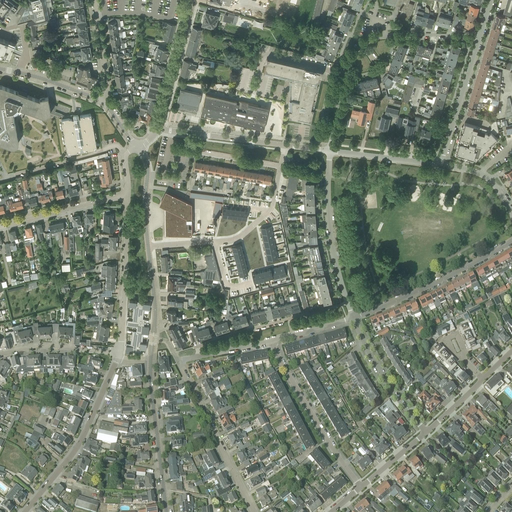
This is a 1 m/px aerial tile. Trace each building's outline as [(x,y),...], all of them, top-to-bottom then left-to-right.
[(18,7),(13,4),(8,0),(0,0),(0,19),(1,20),(2,19),(3,19),(4,17),(3,17),(5,15),(4,15),(6,13),(7,13),(8,11),(7,11),(9,9),(11,10),(11,11),(12,12),(13,11),(14,12),(18,7)] [(26,0),(27,4),(28,8),(25,9),(22,15),(19,20),(17,24),(24,22),(27,21),(28,21),(28,24),(28,27),(29,27),(29,28),(28,28),(29,28),(36,26),(49,22),(49,17),(48,15),(48,14),(46,7),(45,0),(26,0)] [(208,0),(208,2),(215,3),(215,2),(221,4),(219,10),(227,11),(230,0),(208,0)] [(359,9),(362,3),(355,0),(353,3),(351,2),(350,5),(359,9)] [(383,0),(383,2),(395,6),(396,5),(403,7),(399,18),(399,17),(407,20),(413,5),(409,3),(409,0),(383,0)] [(511,0),(507,0),(503,13),(510,15),(511,13),(511,0)] [(420,23),(424,12),(424,9),(420,8),(421,6),(417,5),(415,11),(417,12),(414,21),(420,23)] [(479,8),(474,6),(470,5),(469,8),(470,8),(469,12),(477,14),(479,8)] [(284,14),(283,18),(292,20),(295,9),(286,6),(285,10),(284,9),(283,14),(284,14)] [(354,13),(348,11),(347,10),(348,9),(343,7),(341,11),(343,12),(341,15),(352,19),(353,16),(354,13)] [(75,12),(67,13),(68,17),(84,14),(83,11),(84,11),(84,9),(83,9),(83,8),(78,9),(75,9),(75,12)] [(442,25),(445,15),(446,14),(443,13),(443,12),(440,11),(436,23),(442,25)] [(426,24),(429,14),(424,12),(420,23),(426,24)] [(430,12),(429,14),(426,24),(432,26),(435,16),(432,15),(433,13),(430,12)] [(474,21),(477,14),(469,12),(468,12),(467,15),(468,15),(467,19),(474,21)] [(218,16),(213,15),(214,14),(210,13),(209,14),(205,13),(202,25),(207,26),(214,28),(218,16)] [(232,23),(234,15),(228,13),(227,15),(224,14),(223,21),(232,23)] [(449,26),(451,17),(452,15),(446,13),(446,14),(445,15),(442,25),(449,26)] [(507,16),(506,16),(501,14),(500,16),(496,14),(494,21),(502,24),(504,18),(506,19),(507,16)] [(350,25),(352,19),(341,15),(339,21),(350,25)] [(474,21),(467,19),(456,15),(452,26),(456,27),(459,19),(462,20),(462,21),(462,22),(462,23),(463,24),(464,25),(465,26),(472,28),(474,21)] [(120,26),(119,19),(113,18),(110,18),(110,20),(108,21),(108,22),(109,28),(117,27),(120,26)] [(171,42),(175,25),(163,21),(161,26),(166,28),(163,40),(171,42)] [(347,30),(350,25),(339,21),(338,23),(341,25),(340,28),(347,31),(348,30),(347,30)] [(506,25),(502,24),(494,21),(492,28),(500,30),(504,31),(506,25)] [(77,23),(70,24),(70,29),(74,28),(75,31),(78,31),(81,30),(86,29),(86,28),(87,28),(86,26),(85,23),(80,24),(78,24),(77,23)] [(37,29),(36,26),(29,28),(28,28),(30,34),(36,33),(35,30),(37,29)] [(201,29),(197,28),(192,27),(189,38),(189,39),(185,54),(194,57),(200,34),(203,35),(204,29),(202,29),(202,30),(201,30),(201,29)] [(498,36),(500,30),(492,28),(490,35),(498,37),(502,38),(502,36),(500,35),(499,36),(498,36)] [(73,37),(65,38),(66,44),(73,43),(73,40),(88,38),(87,35),(88,34),(88,33),(87,32),(82,33),(74,34),(74,36),(73,37)] [(342,35),(338,34),(335,32),(333,37),(332,36),(331,38),(340,41),(342,36),(342,35)] [(496,43),(498,37),(490,35),(488,41),(496,44),(500,45),(500,43),(497,42),(497,43),(496,43)] [(14,43),(0,37),(0,56),(1,57),(3,57),(4,57),(5,57),(9,58),(14,43)] [(340,41),(331,38),(330,37),(328,41),(331,42),(330,44),(338,47),(340,41)] [(494,49),(496,44),(488,41),(486,48),(494,50),(498,52),(498,49),(495,48),(495,49),(494,49)] [(168,54),(169,50),(165,49),(166,47),(154,44),(153,43),(151,48),(153,49),(152,54),(155,55),(154,58),(165,62),(167,57),(166,57),(167,53),(168,54)] [(335,53),(338,47),(330,44),(329,46),(326,45),(325,49),(335,53)] [(402,45),(399,44),(399,45),(397,51),(404,54),(407,48),(408,48),(409,45),(403,44),(402,45)] [(452,44),(452,45),(451,51),(458,53),(460,47),(452,44)] [(422,58),(425,47),(419,45),(416,53),(419,54),(418,57),(422,58)] [(74,52),(73,52),(73,54),(73,56),(74,55),(90,53),(90,50),(90,49),(90,48),(89,47),(89,46),(84,47),(81,48),(81,50),(74,52)] [(432,49),(425,47),(422,58),(429,60),(432,49)] [(492,56),(494,50),(486,48),(484,55),(495,58),(496,58),(496,56),(493,55),(493,56),(492,56)] [(333,58),(335,53),(325,49),(323,55),(333,59),(333,58)] [(403,56),(404,54),(397,51),(394,57),(402,60),(403,56)] [(456,60),(458,53),(451,51),(449,57),(456,60)] [(57,53),(53,54),(49,55),(50,59),(54,60),(54,59),(55,60),(55,61),(58,60),(57,53)] [(90,53),(74,55),(75,59),(79,58),(79,61),(83,60),(86,60),(91,59),(91,58),(92,57),(91,56),(91,55),(90,53)] [(493,63),(495,58),(484,55),(482,61),(489,64),(494,65),(494,63),(493,63)] [(449,57),(446,57),(445,56),(444,60),(440,59),(439,62),(447,64),(454,66),(456,60),(449,57)] [(399,66),(402,60),(394,57),(392,64),(399,66)] [(263,73),(271,75),(280,77),(292,80),(292,82),(290,82),(289,85),(292,86),(291,94),(291,111),(289,111),(289,118),(291,119),(298,120),(310,123),(322,73),(323,71),(321,71),(267,58),(266,62),(265,65),(265,67),(263,73)] [(61,59),(59,60),(58,60),(55,61),(55,60),(54,59),(54,60),(52,65),(59,67),(61,67),(60,64),(62,63),(61,59)] [(192,63),(188,62),(184,60),(180,75),(183,76),(182,79),(187,80),(189,79),(189,78),(188,77),(190,71),(195,73),(197,65),(192,64),(192,63)] [(488,68),(489,64),(482,61),(478,72),(486,75),(486,74),(490,75),(491,71),(492,71),(492,69),(488,68)] [(165,66),(164,66),(156,64),(153,63),(151,69),(150,69),(148,76),(155,77),(155,74),(163,76),(165,66)] [(396,73),(399,66),(392,64),(389,70),(396,73)] [(452,73),(454,66),(447,64),(445,71),(452,73)] [(91,66),(82,68),(79,67),(76,75),(78,76),(75,83),(89,88),(92,81),(94,82),(96,75),(92,73),(90,73),(89,72),(90,71),(89,69),(92,69),(91,66)] [(450,79),(452,73),(445,71),(443,74),(437,72),(436,75),(443,77),(450,79)] [(391,81),(393,79),(400,82),(402,77),(392,73),(391,74),(388,72),(382,81),(385,83),(384,84),(385,88),(391,87),(394,83),(391,81)] [(490,76),(490,75),(486,74),(486,75),(478,72),(476,79),(484,81),(488,82),(489,78),(490,78),(490,76)] [(413,82),(415,75),(409,74),(406,84),(413,86),(414,82),(413,82)] [(161,79),(156,78),(155,77),(148,76),(148,78),(151,79),(150,82),(160,84),(161,84),(161,82),(160,82),(161,79)] [(379,86),(378,82),(376,77),(376,78),(370,80),(372,88),(379,86)] [(448,86),(450,79),(443,77),(440,84),(448,86)] [(488,82),(484,81),(476,79),(474,85),(482,88),(484,82),(485,82),(485,83),(488,84),(488,82)] [(372,88),(370,80),(363,81),(365,89),(372,88)] [(160,84),(150,82),(147,81),(147,83),(147,84),(150,84),(149,87),(158,89),(159,90),(160,88),(159,87),(160,84)] [(365,89),(363,81),(357,83),(356,83),(359,91),(363,90),(365,89)] [(0,142),(11,147),(12,147),(13,147),(14,147),(15,147),(16,146),(16,145),(17,145),(18,144),(18,143),(18,142),(18,141),(13,110),(17,107),(43,116),(44,116),(45,116),(46,116),(47,116),(48,115),(49,115),(49,114),(50,113),(50,112),(61,117),(61,116),(66,115),(55,111),(57,105),(49,102),(48,96),(44,97),(44,94),(40,95),(40,97),(39,98),(40,99),(27,94),(27,93),(18,90),(18,91),(2,85),(1,85),(0,85),(0,84),(0,142)] [(128,89),(129,84),(124,84),(117,86),(118,91),(119,92),(120,93),(127,92),(126,89),(128,89)] [(446,92),(448,86),(440,84),(438,90),(446,92)] [(486,89),(482,88),(474,85),(472,92),(480,95),(482,89),(483,89),(483,90),(486,91),(486,89)] [(201,94),(180,89),(175,108),(196,113),(201,94)] [(382,90),(384,97),(388,98),(391,99),(392,97),(387,96),(386,89),(382,90)] [(444,99),(446,92),(438,90),(436,97),(444,99)] [(145,92),(144,97),(146,98),(152,99),(157,100),(157,98),(156,98),(157,95),(148,92),(145,92)] [(484,96),(480,95),(472,92),(470,99),(478,101),(480,96),(481,96),(481,97),(483,98),(484,96)] [(129,93),(125,94),(120,95),(121,104),(124,104),(133,106),(131,99),(130,99),(129,93)] [(263,130),(268,107),(261,105),(260,106),(258,106),(258,105),(239,100),(238,103),(236,103),(236,102),(208,95),(203,115),(212,117),(212,116),(214,116),(213,118),(263,130)] [(442,105),(444,99),(436,97),(434,103),(442,105)] [(139,108),(141,109),(145,110),(149,112),(154,113),(157,102),(157,101),(152,100),(150,99),(148,104),(147,104),(146,104),(146,105),(145,106),(144,106),(144,105),(141,104),(140,106),(139,108)] [(482,102),(478,101),(470,99),(468,106),(476,108),(480,109),(482,102)] [(369,102),(367,112),(361,111),(360,112),(353,110),(351,116),(356,117),(357,117),(359,117),(358,122),(365,124),(367,118),(371,119),(374,104),(369,102)] [(440,112),(442,105),(434,103),(432,110),(440,112)] [(475,113),(476,108),(468,106),(466,113),(471,114),(470,115),(476,117),(477,114),(475,113)] [(377,119),(376,122),(375,127),(387,129),(390,115),(396,117),(398,110),(387,107),(385,117),(381,116),(381,120),(377,119)] [(139,118),(138,120),(145,122),(145,121),(150,123),(153,115),(148,113),(144,112),(145,110),(141,109),(140,111),(139,114),(140,115),(139,118)] [(438,118),(440,112),(432,110),(429,109),(428,113),(425,111),(424,114),(430,116),(438,119),(438,118)] [(96,148),(94,131),(91,114),(80,115),(75,116),(75,117),(73,117),(73,114),(66,115),(61,116),(61,117),(61,119),(67,153),(81,151),(80,146),(82,146),(82,150),(96,148)] [(398,117),(396,127),(400,129),(401,127),(401,125),(407,126),(406,128),(405,133),(405,134),(412,135),(414,128),(415,124),(419,125),(420,117),(415,116),(414,120),(408,119),(407,124),(402,123),(403,118),(398,117)] [(511,124),(507,125),(506,120),(501,121),(504,134),(507,133),(511,132),(511,124)] [(499,132),(497,125),(496,121),(490,122),(491,128),(489,130),(464,123),(461,132),(460,132),(458,142),(459,142),(456,150),(459,151),(458,154),(474,159),(475,156),(479,158),(491,147),(490,146),(498,139),(495,135),(499,132)] [(435,128),(430,127),(429,127),(428,129),(425,128),(425,130),(422,129),(420,137),(421,136),(426,138),(426,139),(429,139),(431,133),(433,133),(434,133),(435,128)] [(73,165),(97,159),(108,156),(107,153),(72,162),(73,165)] [(108,159),(103,159),(97,161),(98,168),(103,167),(109,166),(108,159)] [(201,171),(202,163),(195,162),(192,177),(195,178),(196,174),(197,170),(201,171)] [(208,172),(209,164),(202,163),(201,171),(201,172),(199,179),(202,179),(203,176),(204,172),(204,171),(208,172)] [(215,173),(216,165),(209,164),(208,172),(207,173),(211,174),(211,173),(215,173)] [(69,167),(71,174),(77,173),(75,165),(69,167)] [(221,175),(223,167),(216,165),(215,173),(214,174),(217,175),(218,174),(221,175)] [(111,174),(109,166),(103,167),(98,168),(99,176),(104,175),(111,174)] [(228,176),(230,168),(223,167),(221,175),(221,176),(224,176),(225,175),(228,176)] [(235,177),(237,169),(230,168),(228,176),(228,177),(231,177),(231,176),(235,177)] [(242,178),(244,170),(237,169),(235,177),(235,178),(238,179),(238,178),(242,178)] [(249,180),(250,172),(244,170),(242,178),(242,179),(245,180),(245,179),(249,180)] [(256,181),(257,173),(250,172),(249,180),(248,188),(251,188),(252,180),(256,181)] [(263,182),(264,174),(257,173),(256,181),(256,182),(259,182),(259,181),(263,182)] [(104,175),(99,176),(101,182),(101,187),(108,185),(107,182),(112,181),(111,174),(104,175)] [(271,175),(264,174),(263,182),(263,183),(266,184),(266,183),(270,183),(271,175)] [(295,191),(297,181),(298,176),(289,174),(288,178),(295,179),(294,182),(293,185),(293,188),(287,187),(286,191),(293,191),(295,191)] [(68,176),(63,177),(64,180),(66,188),(68,187),(68,188),(70,195),(71,194),(74,194),(78,193),(77,188),(75,181),(75,182),(72,183),(70,183),(68,176)] [(311,179),(305,179),(305,182),(302,182),(302,190),(305,190),(313,190),(313,186),(314,186),(314,184),(313,184),(313,183),(311,183),(311,179)] [(53,198),(51,186),(46,187),(47,189),(43,190),(41,183),(36,184),(37,190),(40,189),(41,193),(38,194),(37,194),(39,201),(42,201),(42,202),(50,200),(50,198),(53,198)] [(64,196),(62,189),(58,190),(57,187),(57,184),(51,185),(52,188),(54,187),(55,191),(55,193),(57,198),(64,196)] [(39,201),(37,194),(38,194),(38,192),(31,194),(32,197),(28,198),(28,200),(30,205),(31,205),(33,205),(33,204),(37,203),(36,202),(39,201)] [(192,219),(191,203),(186,201),(174,195),(174,196),(167,192),(162,202),(161,201),(159,205),(161,206),(164,207),(165,208),(166,226),(164,226),(164,235),(166,235),(186,235),(192,235),(192,219)] [(18,201),(15,202),(17,208),(17,209),(20,208),(23,207),(22,202),(21,200),(20,196),(17,197),(18,201)] [(17,208),(15,202),(12,202),(11,199),(9,199),(8,197),(5,197),(5,198),(4,198),(6,204),(9,204),(9,205),(10,210),(13,209),(14,210),(16,209),(17,208)] [(215,202),(212,216),(214,217),(214,218),(216,219),(216,217),(218,218),(222,203),(215,202)] [(286,205),(285,205),(279,204),(282,214),(286,214),(288,213),(286,205)] [(93,222),(93,218),(92,213),(86,214),(86,218),(84,218),(84,227),(89,227),(89,224),(89,222),(93,222)] [(112,224),(113,216),(113,214),(104,214),(103,230),(116,231),(116,230),(115,230),(115,225),(116,225),(116,224),(112,224)] [(73,216),(73,221),(72,221),(74,228),(72,228),(73,234),(79,232),(77,224),(81,223),(79,215),(73,216)] [(60,232),(65,231),(64,229),(65,229),(64,227),(63,222),(56,223),(58,231),(59,239),(59,240),(59,246),(62,246),(62,239),(60,232)] [(44,232),(43,230),(43,228),(41,223),(35,225),(37,230),(40,241),(43,240),(41,233),(44,232)] [(59,239),(58,231),(56,223),(53,224),(53,223),(50,224),(49,225),(50,230),(51,232),(54,231),(56,240),(59,240),(59,239)] [(31,238),(33,238),(34,237),(33,235),(31,227),(30,227),(29,226),(28,227),(25,228),(26,232),(23,233),(23,238),(27,257),(33,256),(30,240),(31,238)] [(271,226),(260,228),(261,235),(272,232),(271,226)] [(18,243),(17,238),(16,235),(15,230),(9,232),(10,236),(11,239),(10,239),(12,245),(13,251),(17,250),(15,243),(18,243)] [(272,232),(261,235),(263,241),(273,239),(272,232)] [(273,239),(263,241),(264,247),(275,245),(273,239)] [(100,250),(100,246),(101,246),(101,245),(108,245),(108,249),(112,249),(117,249),(117,243),(101,242),(98,242),(95,242),(95,258),(102,258),(102,250),(100,250)] [(275,245),(264,247),(266,254),(276,252),(275,245)] [(317,245),(312,246),(305,247),(307,254),(311,253),(318,251),(317,245)] [(320,258),(318,251),(311,253),(312,259),(320,258)] [(212,252),(211,252),(211,254),(212,255),(204,257),(207,268),(217,269),(212,252)] [(276,252),(266,254),(267,261),(278,258),(276,252)] [(170,258),(168,258),(168,255),(160,256),(161,259),(160,259),(160,261),(161,262),(162,271),(168,270),(168,271),(169,271),(171,269),(170,266),(173,264),(172,259),(170,258)] [(511,262),(507,255),(502,258),(506,265),(508,267),(511,264),(511,262)] [(321,264),(320,258),(312,259),(308,260),(310,267),(321,264)] [(506,265),(502,258),(497,261),(502,270),(508,267),(506,265)] [(504,273),(502,270),(497,261),(492,264),(497,274),(499,276),(504,273)] [(69,263),(61,263),(62,271),(70,271),(69,263)] [(116,264),(111,264),(107,264),(107,266),(103,266),(102,269),(101,273),(110,273),(110,274),(116,274),(116,264)] [(323,271),(321,264),(310,267),(311,273),(323,271)] [(497,274),(492,264),(486,267),(492,277),(497,274)] [(283,266),(277,267),(280,278),(286,276),(283,266)] [(277,267),(270,269),(273,278),(273,279),(280,278),(277,267)] [(492,277),(486,267),(481,270),(486,277),(487,280),(492,277)] [(220,280),(217,269),(207,268),(204,271),(200,272),(201,278),(206,279),(212,279),(220,280)] [(298,275),(297,269),(294,270),(295,279),(302,278),(301,274),(298,275)] [(487,280),(486,277),(481,270),(479,271),(479,270),(476,272),(476,273),(476,274),(476,273),(480,280),(479,281),(482,285),(488,281),(487,280)] [(115,281),(116,274),(110,274),(110,273),(101,273),(101,274),(99,274),(99,276),(106,277),(106,279),(106,281),(115,281)] [(323,275),(319,276),(313,278),(314,284),(325,281),(323,275)] [(476,282),(475,280),(473,275),(467,278),(471,285),(473,289),(477,287),(478,289),(480,288),(477,282),(476,282)] [(471,285),(467,278),(462,280),(466,288),(471,285)] [(466,288),(462,280),(456,283),(460,290),(466,288)] [(111,296),(111,291),(114,291),(115,288),(115,281),(106,281),(106,284),(103,284),(103,292),(104,292),(104,296),(111,296)] [(327,288),(325,281),(314,284),(316,291),(319,290),(327,288)] [(460,290),(456,283),(451,286),(455,293),(460,290)] [(62,288),(60,289),(61,293),(63,292),(66,291),(65,289),(67,289),(69,288),(68,284),(62,286),(62,288)] [(455,293),(451,286),(446,288),(449,296),(451,299),(457,297),(455,293)] [(329,294),(327,288),(319,290),(321,296),(329,294)] [(449,296),(446,288),(440,291),(444,299),(449,296)] [(445,301),(444,299),(440,291),(435,294),(440,304),(445,301)] [(331,301),(329,294),(321,296),(318,297),(320,304),(331,301)] [(440,304),(435,294),(430,296),(435,306),(440,304)] [(292,311),(290,303),(289,296),(286,297),(288,303),(284,304),(286,312),(292,311)] [(435,306),(430,296),(424,299),(429,309),(435,306)] [(175,301),(175,300),(175,297),(167,297),(167,303),(174,303),(174,307),(187,308),(187,302),(175,301)] [(284,304),(283,298),(280,298),(281,305),(277,306),(279,314),(286,312),(284,304)] [(129,299),(128,306),(133,307),(132,318),(133,318),(132,321),(137,321),(139,302),(136,301),(136,300),(129,299)] [(429,309),(424,299),(418,302),(419,302),(424,312),(429,309)] [(113,303),(108,302),(105,301),(100,300),(99,308),(104,308),(111,310),(113,303)] [(139,302),(137,321),(144,322),(144,319),(143,319),(144,310),(149,311),(149,309),(150,302),(143,301),(143,302),(139,302)] [(298,304),(297,301),(290,303),(292,311),(299,309),(298,304)] [(279,314),(277,306),(276,302),(270,304),(270,303),(269,303),(271,308),(273,316),(279,314)] [(271,308),(269,303),(268,304),(269,305),(263,307),(264,310),(266,318),(273,316),(271,308)] [(418,311),(418,309),(415,303),(416,303),(410,305),(413,313),(414,316),(415,318),(420,316),(419,314),(418,311)] [(260,319),(258,311),(256,305),(253,306),(255,312),(251,313),(252,317),(253,322),(253,321),(260,319)] [(413,313),(410,305),(408,306),(407,305),(404,306),(404,308),(407,315),(413,313)] [(479,306),(468,311),(470,315),(481,309),(479,306)] [(98,316),(92,316),(92,321),(97,320),(98,320),(102,321),(102,316),(103,316),(103,315),(105,316),(110,317),(111,310),(104,308),(99,308),(97,308),(98,316)] [(246,316),(249,315),(246,308),(243,309),(244,312),(241,313),(242,316),(239,317),(242,325),(248,323),(246,316)] [(407,315),(404,308),(399,310),(402,318),(407,315)] [(182,321),(181,314),(175,315),(175,310),(166,311),(167,319),(170,319),(171,322),(175,322),(178,322),(182,321)] [(266,318),(264,310),(258,311),(260,319),(266,318)] [(403,321),(402,318),(399,310),(396,311),(396,310),(393,311),(393,312),(396,320),(397,323),(403,321)] [(396,320),(393,312),(391,313),(390,312),(387,313),(388,314),(387,314),(391,322),(392,325),(397,323),(396,320)] [(242,325),(239,317),(238,314),(237,314),(231,316),(231,313),(228,314),(230,321),(233,320),(235,327),(242,325)] [(227,322),(230,321),(228,314),(224,315),(225,318),(223,319),(224,322),(220,323),(223,331),(229,329),(227,322)] [(391,322),(387,314),(382,317),(385,324),(386,327),(392,325),(391,322)] [(506,318),(503,319),(505,324),(506,324),(506,325),(504,327),(506,330),(508,328),(511,335),(511,334),(511,322),(511,321),(508,316),(506,318)] [(385,324),(382,317),(376,319),(380,327),(385,324)] [(223,331),(220,323),(216,324),(215,321),(213,322),(212,319),(209,320),(211,327),(214,327),(216,333),(223,331)] [(382,331),(380,327),(376,319),(371,321),(375,333),(377,333),(379,337),(386,333),(384,330),(382,331)] [(109,326),(104,326),(98,325),(97,320),(92,321),(86,321),(87,326),(98,325),(97,332),(100,332),(108,334),(109,326)] [(127,320),(126,326),(137,327),(136,331),(138,332),(143,332),(143,333),(148,333),(149,327),(143,326),(144,322),(137,321),(132,321),(127,320)] [(208,328),(211,327),(209,320),(206,321),(207,324),(204,325),(205,328),(201,329),(204,337),(211,335),(208,328)] [(461,327),(459,328),(459,329),(460,332),(469,328),(468,325),(470,324),(468,320),(460,324),(461,327)] [(75,331),(75,326),(75,322),(69,322),(69,321),(65,321),(65,322),(64,337),(69,338),(68,338),(68,337),(71,337),(71,331),(75,331)] [(446,324),(440,327),(443,332),(446,331),(447,334),(455,330),(451,321),(445,324),(446,324)] [(45,337),(44,326),(41,326),(40,324),(38,324),(37,322),(33,322),(33,324),(34,331),(38,331),(38,337),(40,337),(41,338),(40,338),(45,337)] [(64,337),(65,322),(62,322),(62,323),(54,323),(54,330),(58,330),(58,336),(60,336),(60,337),(59,337),(64,337)] [(51,330),(54,330),(54,323),(47,323),(47,326),(44,326),(45,337),(50,337),(49,337),(49,336),(51,336),(51,330)] [(31,332),(34,331),(33,324),(26,326),(27,329),(24,330),(26,340),(26,341),(31,339),(30,338),(32,338),(31,332)] [(181,334),(177,325),(168,329),(173,338),(181,334)] [(204,337),(201,329),(200,326),(194,328),(193,326),(190,327),(192,332),(193,334),(195,333),(198,340),(204,337)] [(26,340),(24,330),(23,327),(13,330),(15,336),(18,335),(20,341),(22,341),(22,342),(26,341),(26,340)] [(440,334),(443,332),(440,327),(435,330),(436,333),(431,338),(435,342),(439,338),(442,337),(440,334)] [(471,332),(469,328),(460,332),(462,336),(463,336),(464,335),(466,338),(475,334),(477,333),(476,331),(474,332),(473,331),(471,332)] [(509,340),(504,334),(505,333),(501,328),(494,334),(492,336),(493,337),(496,342),(499,340),(501,342),(502,341),(505,344),(509,340)] [(6,335),(4,337),(6,343),(6,345),(6,346),(7,345),(7,346),(8,346),(10,346),(11,345),(13,344),(12,342),(16,341),(15,336),(13,330),(10,331),(5,332),(6,335)] [(126,346),(125,352),(132,353),(132,352),(133,352),(134,352),(135,352),(138,332),(136,331),(132,331),(130,344),(126,343),(126,346)] [(343,332),(337,334),(339,341),(343,340),(346,339),(344,331),(343,331),(343,332)] [(74,337),(73,344),(81,344),(85,344),(85,339),(81,339),(82,332),(75,333),(74,333),(74,337)] [(106,340),(108,334),(100,332),(97,332),(95,338),(106,340)] [(138,332),(135,352),(140,353),(141,350),(142,350),(146,350),(146,347),(147,343),(142,343),(143,333),(143,332),(138,332)] [(186,343),(184,339),(181,334),(173,338),(177,347),(186,343)] [(339,341),(337,334),(331,335),(333,343),(339,341)] [(389,345),(387,342),(391,340),(392,335),(388,334),(380,339),(381,338),(383,341),(380,343),(384,348),(383,349),(384,350),(385,351),(386,351),(391,348),(389,345)] [(476,338),(475,334),(466,338),(467,341),(466,342),(465,343),(467,346),(476,342),(474,339),(476,338)] [(333,343),(331,335),(324,337),(326,345),(333,343)] [(329,356),(326,345),(324,337),(317,339),(320,347),(323,346),(327,357),(329,356)] [(320,347),(317,339),(311,341),(313,349),(320,347)] [(313,349),(311,341),(304,343),(307,351),(310,350),(312,356),(315,356),(313,349)] [(477,346),(476,342),(467,346),(468,350),(469,350),(471,349),(473,352),(481,348),(479,345),(477,346)] [(307,351),(304,343),(298,345),(300,353),(304,352),(306,358),(309,357),(307,351)] [(500,353),(496,350),(494,347),(492,349),(489,343),(485,345),(489,352),(495,358),(500,353)] [(436,354),(443,347),(441,344),(439,345),(438,346),(436,344),(429,350),(432,353),(434,351),(436,354)] [(300,353),(298,345),(291,347),(293,355),(300,353)] [(395,346),(391,348),(386,351),(391,360),(395,357),(398,355),(395,350),(397,349),(395,346)] [(293,355),(291,347),(285,349),(285,348),(284,348),(287,357),(287,356),(291,355),(293,362),(295,361),(293,355)] [(447,354),(445,352),(446,351),(446,350),(443,347),(436,354),(439,357),(437,359),(440,361),(447,354)] [(266,353),(260,354),(261,362),(268,361),(266,352),(266,353)] [(488,357),(483,352),(476,359),(482,366),(487,361),(486,359),(488,357)] [(261,362),(260,354),(253,355),(255,364),(261,362)] [(447,365),(454,358),(451,355),(450,356),(449,357),(447,354),(440,361),(442,364),(444,362),(447,365)] [(255,364),(253,355),(246,357),(248,365),(255,364)] [(358,362),(357,360),(356,360),(353,355),(349,357),(348,358),(345,359),(341,362),(342,364),(346,362),(350,368),(353,366),(358,363),(358,362)] [(43,370),(43,363),(40,363),(39,357),(37,357),(37,356),(33,357),(34,370),(43,370)] [(53,370),(53,356),(49,356),(49,357),(47,357),(47,363),(43,363),(43,370),(43,374),(47,374),(47,370),(53,370)] [(58,356),(53,356),(53,370),(63,370),(63,364),(60,363),(60,357),(58,357),(58,356)] [(34,370),(33,357),(28,357),(28,358),(26,358),(27,364),(23,364),(23,366),(23,369),(24,375),(27,375),(27,373),(34,373),(34,370)] [(63,364),(63,370),(69,371),(69,368),(74,369),(74,364),(75,359),(74,358),(74,357),(69,357),(70,357),(69,358),(67,358),(67,364),(63,364)] [(248,365),(246,357),(240,358),(239,358),(241,366),(248,365)] [(401,361),(399,362),(397,359),(395,357),(391,360),(396,368),(404,363),(404,362),(401,361)] [(455,364),(456,362),(457,361),(454,358),(447,365),(450,368),(448,370),(450,372),(452,371),(457,366),(455,364)] [(23,366),(23,364),(23,360),(18,362),(17,359),(15,360),(15,359),(14,359),(13,359),(12,359),(12,360),(11,360),(11,361),(11,363),(13,369),(12,369),(13,369),(15,371),(16,374),(16,373),(19,373),(20,370),(23,369),(23,366)] [(99,369),(101,362),(95,360),(95,359),(93,360),(92,359),(91,363),(90,363),(84,366),(77,364),(76,368),(81,369),(93,372),(91,372),(92,369),(94,368),(99,369)] [(164,360),(163,360),(164,374),(164,375),(172,374),(170,368),(169,364),(168,364),(167,360),(166,359),(163,360),(164,360)] [(405,371),(403,368),(406,366),(408,363),(407,362),(404,363),(396,368),(402,377),(406,374),(410,372),(408,369),(405,371)] [(11,363),(8,364),(8,363),(3,364),(2,363),(0,365),(0,369),(6,373),(9,368),(11,369),(12,369),(13,369),(11,363)] [(195,374),(208,367),(212,366),(210,363),(203,366),(201,363),(199,364),(199,365),(192,369),(193,372),(194,371),(195,374)] [(363,372),(358,363),(353,366),(353,367),(349,369),(349,370),(353,377),(354,377),(355,377),(358,375),(363,372)] [(310,370),(306,364),(299,369),(303,375),(310,370)] [(449,374),(443,368),(439,364),(436,367),(440,370),(439,370),(447,378),(450,375),(449,374)] [(210,370),(208,367),(195,374),(197,377),(196,377),(197,380),(205,376),(204,373),(210,370)] [(118,370),(115,375),(116,376),(118,376),(117,382),(117,383),(120,382),(124,382),(126,378),(127,377),(132,377),(133,382),(129,383),(130,388),(141,387),(141,382),(142,382),(141,374),(141,368),(140,368),(120,369),(120,371),(118,370)] [(311,374),(316,371),(315,368),(310,370),(303,375),(306,380),(313,376),(311,374)] [(93,373),(93,372),(81,369),(80,373),(82,374),(83,373),(87,379),(86,384),(85,383),(84,386),(91,388),(92,385),(95,386),(97,378),(91,377),(91,375),(91,372),(93,373)] [(265,378),(274,373),(273,369),(264,374),(265,378)] [(426,382),(434,374),(431,371),(423,379),(426,382)] [(363,372),(358,375),(355,377),(360,386),(368,381),(363,372)] [(412,383),(409,378),(412,375),(410,372),(406,374),(402,377),(407,386),(412,383)] [(469,378),(463,372),(455,379),(460,384),(463,382),(464,383),(469,378)] [(419,373),(414,377),(418,382),(422,379),(423,378),(419,373)] [(276,375),(276,374),(268,378),(271,384),(278,381),(275,375),(276,375)] [(502,380),(500,378),(497,374),(486,385),(487,386),(484,388),(489,393),(491,390),(493,392),(499,387),(497,385),(502,380)] [(317,382),(313,376),(306,380),(310,386),(317,382)] [(452,393),(442,382),(437,378),(435,380),(443,389),(441,391),(448,398),(450,395),(449,395),(452,393)] [(217,384),(204,391),(205,393),(204,394),(206,396),(207,396),(208,396),(210,399),(216,396),(219,394),(220,394),(217,388),(218,388),(218,387),(223,385),(225,388),(230,385),(228,379),(217,384)] [(57,393),(60,382),(55,380),(51,391),(57,393)] [(111,386),(110,390),(112,391),(115,392),(121,392),(121,391),(124,391),(124,383),(124,382),(120,382),(117,383),(117,382),(113,380),(111,386)] [(374,389),(369,380),(368,381),(360,386),(358,387),(361,390),(360,391),(363,396),(365,395),(374,389)] [(457,389),(453,385),(451,383),(452,382),(450,381),(449,381),(447,383),(444,380),(442,382),(452,393),(454,391),(457,389)] [(201,386),(202,389),(203,389),(204,391),(217,384),(215,381),(212,383),(212,382),(210,381),(208,382),(206,383),(202,385),(201,386)] [(281,387),(278,381),(271,384),(274,390),(281,387)] [(320,388),(317,382),(310,386),(313,392),(320,388)] [(285,393),(281,387),(274,390),(277,397),(285,393)] [(166,393),(161,393),(161,403),(166,402),(168,402),(168,404),(170,403),(184,400),(183,397),(181,397),(173,399),(171,399),(170,392),(176,392),(176,388),(170,388),(170,393),(166,393)] [(324,394),(320,388),(313,392),(317,398),(324,394)] [(379,397),(374,389),(365,395),(367,398),(367,397),(371,402),(379,397)] [(121,406),(121,392),(115,392),(112,391),(110,390),(107,397),(112,399),(104,415),(108,415),(121,415),(121,413),(121,406)] [(77,393),(76,396),(75,399),(80,401),(81,398),(85,400),(86,399),(90,400),(92,394),(84,391),(83,395),(77,393)] [(327,400),(325,396),(331,393),(329,391),(324,394),(317,398),(320,404),(327,400)] [(288,399),(285,393),(277,397),(281,403),(288,399)] [(435,408),(425,398),(421,394),(417,398),(422,402),(423,401),(427,405),(426,407),(428,409),(426,411),(429,414),(432,412),(434,411),(434,410),(435,408)] [(80,402),(80,401),(75,399),(65,395),(64,398),(67,399),(66,400),(74,402),(79,404),(77,409),(85,412),(88,405),(80,402)] [(8,402),(9,399),(4,398),(0,396),(0,403),(5,405),(5,402),(8,402)] [(210,404),(211,406),(212,406),(213,408),(225,401),(224,399),(224,398),(222,400),(218,401),(216,396),(210,399),(211,402),(210,403),(210,404)] [(440,404),(436,400),(434,398),(432,400),(428,396),(425,398),(435,408),(437,407),(438,407),(440,405),(439,405),(440,404)] [(488,406),(491,404),(486,398),(485,399),(482,397),(479,400),(478,399),(476,401),(476,402),(477,404),(475,405),(478,408),(480,406),(481,407),(485,411),(489,407),(488,406)] [(178,415),(177,411),(174,411),(173,407),(188,404),(188,399),(170,403),(170,407),(168,408),(167,408),(162,408),(163,415),(167,414),(167,416),(172,415),(178,415)] [(284,409),(291,405),(288,399),(281,403),(278,404),(275,406),(274,406),(276,410),(276,409),(278,412),(284,409)] [(330,406),(327,400),(320,404),(323,410),(330,406)] [(225,401),(213,408),(213,410),(213,411),(214,413),(215,413),(215,414),(217,413),(218,416),(223,414),(225,412),(225,413),(232,409),(231,405),(226,408),(225,405),(227,404),(225,401)] [(142,402),(137,403),(134,403),(134,406),(121,406),(121,413),(121,415),(130,415),(130,412),(134,412),(137,412),(142,412),(142,402)] [(69,412),(47,404),(46,406),(56,410),(58,411),(62,412),(68,415),(69,412)] [(52,419),(56,410),(46,406),(44,405),(40,414),(50,418),(52,419)] [(287,415),(294,411),(291,405),(284,409),(287,415)] [(71,406),(68,412),(69,412),(71,413),(71,414),(74,415),(74,416),(77,417),(82,419),(85,412),(77,409),(74,408),(71,406)] [(334,412),(330,406),(323,410),(327,416),(334,412)] [(362,417),(371,410),(367,406),(359,412),(362,417)] [(474,415),(477,412),(475,410),(472,406),(466,412),(477,424),(480,421),(478,419),(477,419),(474,415)] [(337,417),(336,414),(342,411),(340,408),(334,412),(327,416),(330,422),(337,417)] [(268,409),(264,411),(267,417),(273,415),(272,413),(270,414),(268,409)] [(58,411),(51,426),(57,429),(59,422),(58,421),(62,412),(58,411)] [(297,417),(294,411),(287,415),(290,421),(297,417)] [(63,417),(67,418),(68,415),(62,412),(58,421),(59,422),(61,423),(63,417)] [(482,429),(477,424),(466,412),(462,416),(467,422),(471,426),(472,424),(475,427),(475,426),(480,432),(482,429)] [(260,416),(256,418),(261,427),(265,425),(266,424),(268,423),(264,414),(260,416)] [(393,423),(397,420),(392,415),(392,416),(391,414),(385,419),(389,423),(401,438),(404,436),(406,435),(409,433),(403,426),(399,430),(393,423)] [(222,418),(218,420),(219,423),(220,422),(221,425),(234,418),(233,416),(232,415),(227,418),(225,416),(222,418)] [(80,422),(75,420),(73,419),(68,417),(67,420),(71,422),(69,426),(77,430),(80,422)] [(300,423),(297,417),(290,421),(293,427),(300,423)] [(341,423),(337,417),(330,422),(334,427),(341,423)] [(182,424),(181,418),(169,420),(169,425),(166,426),(167,434),(172,433),(176,433),(176,434),(178,433),(179,433),(179,432),(180,431),(180,425),(182,424)] [(234,418),(221,425),(223,428),(222,428),(223,431),(225,430),(228,429),(230,427),(232,430),(234,429),(232,424),(236,422),(234,418)] [(130,436),(130,431),(127,432),(129,424),(114,421),(114,425),(101,423),(99,430),(97,437),(90,434),(89,438),(96,441),(102,442),(111,444),(116,445),(116,441),(118,434),(118,433),(127,435),(126,436),(127,436),(130,436)] [(304,429),(300,423),(293,427),(297,433),(304,429)] [(344,429),(341,423),(334,427),(337,433),(344,429)] [(401,438),(389,423),(387,426),(390,430),(387,433),(390,437),(392,436),(397,442),(399,441),(399,440),(401,438)] [(452,425),(450,427),(461,438),(463,436),(461,433),(463,431),(458,427),(455,423),(454,423),(452,425)] [(41,432),(42,429),(36,426),(35,428),(34,431),(40,434),(41,432)] [(74,437),(77,430),(69,426),(68,431),(63,429),(62,432),(66,433),(66,434),(69,435),(74,437)] [(146,434),(145,429),(146,429),(146,427),(145,427),(145,426),(135,427),(135,431),(134,431),(134,429),(131,429),(131,431),(130,431),(130,436),(134,437),(134,435),(141,434),(146,434)] [(461,438),(450,427),(449,429),(448,428),(446,430),(447,431),(446,431),(452,437),(454,435),(461,443),(463,440),(461,438)] [(307,435),(304,429),(297,433),(300,439),(307,435)] [(348,435),(344,429),(337,433),(341,439),(340,439),(340,440),(348,435)] [(37,443),(41,435),(40,434),(34,431),(30,440),(36,443),(37,443)] [(228,438),(227,438),(228,441),(229,440),(230,442),(245,435),(243,432),(239,434),(238,432),(232,435),(227,437),(228,438)] [(69,441),(67,439),(65,438),(64,439),(61,436),(61,437),(55,434),(52,440),(56,443),(57,442),(62,446),(63,444),(67,447),(71,442),(69,440),(69,441)] [(245,435),(230,442),(231,444),(230,445),(231,447),(232,447),(235,446),(237,445),(240,443),(239,441),(246,438),(245,435)] [(303,445),(310,441),(307,435),(300,439),(297,440),(299,444),(293,447),(294,450),(303,445)] [(449,443),(446,440),(447,440),(442,435),(438,438),(436,439),(437,439),(436,440),(439,444),(440,446),(440,445),(443,448),(449,443)] [(127,436),(127,439),(129,439),(129,440),(134,440),(134,443),(132,443),(132,448),(139,447),(143,446),(143,445),(146,445),(147,445),(147,444),(147,442),(146,438),(138,439),(137,439),(137,436),(134,437),(130,436),(127,436)] [(503,436),(498,440),(503,445),(507,441),(503,436)] [(183,437),(180,437),(173,438),(174,441),(170,442),(170,443),(170,445),(171,445),(171,449),(175,449),(178,449),(178,448),(181,448),(187,447),(186,442),(184,442),(183,437)] [(99,448),(102,442),(96,441),(89,438),(88,440),(85,445),(99,451),(99,452),(101,452),(102,450),(99,448)] [(40,446),(37,444),(37,443),(36,443),(30,440),(26,444),(31,448),(35,452),(40,446)] [(381,444),(377,440),(375,442),(384,452),(389,448),(384,442),(381,444)] [(313,447),(310,441),(303,445),(306,451),(314,447),(313,447)] [(384,452),(375,442),(372,444),(376,449),(374,450),(379,456),(384,452)] [(64,451),(60,448),(57,446),(56,448),(49,443),(49,444),(48,446),(56,453),(59,456),(64,451)] [(452,447),(452,448),(462,456),(465,451),(464,450),(456,443),(452,447)] [(119,446),(116,445),(111,444),(110,452),(117,454),(119,446)] [(85,445),(83,451),(87,453),(90,454),(95,456),(96,453),(99,455),(99,453),(100,454),(101,452),(99,452),(99,451),(85,445)] [(480,450),(478,452),(482,456),(486,452),(481,447),(479,449),(480,450)] [(434,457),(430,452),(426,448),(421,453),(424,457),(425,459),(428,461),(431,458),(431,459),(434,457)] [(370,462),(374,458),(369,452),(363,457),(358,451),(356,449),(353,451),(355,453),(358,456),(367,467),(369,465),(370,466),(372,464),(370,462)] [(239,460),(254,452),(252,450),(245,454),(244,451),(236,455),(239,460)] [(309,465),(314,461),(320,456),(316,451),(316,450),(309,456),(312,459),(307,463),(309,465)] [(216,459),(212,452),(206,456),(202,458),(205,464),(209,462),(216,459)] [(251,457),(255,455),(254,452),(239,460),(240,462),(239,462),(240,465),(241,464),(241,465),(252,459),(251,457)] [(478,452),(473,457),(477,461),(482,456),(478,452)] [(148,453),(143,454),(140,454),(140,458),(136,459),(136,463),(145,462),(144,461),(149,460),(148,453)] [(435,459),(444,467),(445,465),(447,467),(449,464),(448,462),(439,454),(435,459)] [(49,459),(45,456),(44,455),(42,458),(40,457),(38,459),(37,458),(33,463),(36,465),(37,464),(42,468),(46,462),(49,459)] [(260,463),(268,458),(266,455),(258,459),(260,463)] [(318,466),(325,461),(320,456),(314,461),(318,466)] [(367,467),(358,456),(355,458),(359,463),(357,465),(363,472),(365,470),(364,469),(367,467)] [(420,463),(418,461),(415,458),(409,463),(414,468),(411,471),(415,475),(415,474),(418,478),(420,476),(416,471),(422,466),(420,463)] [(511,466),(511,464),(511,462),(511,461),(508,458),(503,463),(506,465),(503,467),(506,470),(505,470),(510,474),(511,473),(511,474),(511,473),(511,466)] [(90,461),(82,459),(81,462),(78,461),(75,469),(75,470),(81,472),(83,473),(85,467),(88,467),(90,461)] [(219,465),(217,462),(218,462),(217,459),(216,459),(209,462),(211,465),(207,467),(208,470),(214,467),(219,465)] [(180,466),(179,460),(178,460),(167,461),(168,468),(177,467),(180,466)] [(323,472),(329,466),(325,461),(318,466),(321,469),(316,473),(318,476),(323,472)] [(258,472),(257,469),(259,468),(259,467),(257,464),(256,465),(255,465),(255,466),(250,468),(244,471),(245,472),(244,473),(245,475),(246,475),(247,477),(249,477),(250,476),(252,475),(252,476),(256,474),(258,472)] [(503,472),(505,470),(506,470),(503,467),(500,464),(496,469),(498,471),(496,474),(498,476),(498,477),(502,481),(503,479),(504,480),(507,477),(507,476),(503,472)] [(272,469),(270,465),(262,470),(265,474),(272,469)] [(182,467),(180,467),(180,466),(177,467),(168,468),(169,475),(180,474),(179,474),(182,473),(182,467)] [(37,473),(33,470),(30,467),(25,473),(23,472),(20,475),(30,482),(37,473)] [(414,477),(411,473),(407,469),(406,470),(403,467),(398,472),(403,478),(405,481),(408,482),(414,477)] [(78,480),(80,475),(81,472),(75,470),(75,469),(73,469),(71,476),(68,475),(66,480),(71,482),(76,483),(77,480),(78,480)] [(496,479),(498,477),(498,476),(496,474),(492,470),(489,474),(491,476),(487,479),(491,483),(495,487),(496,487),(499,485),(498,484),(500,482),(496,479)] [(201,480),(210,475),(208,471),(203,474),(202,473),(199,475),(201,480)] [(400,480),(403,478),(398,472),(393,476),(396,480),(398,482),(400,485),(402,483),(400,480)] [(183,473),(182,473),(179,474),(180,474),(169,475),(169,482),(172,481),(172,484),(175,484),(176,491),(182,492),(181,483),(182,483),(181,477),(186,477),(185,473),(183,473)] [(223,474),(220,476),(219,475),(217,476),(215,473),(210,475),(201,480),(203,483),(213,478),(214,479),(215,482),(218,480),(220,483),(227,480),(223,474)] [(263,483),(261,479),(265,478),(263,474),(257,478),(256,477),(252,479),(253,480),(249,482),(251,484),(250,485),(251,487),(252,487),(253,488),(256,486),(260,484),(263,483)] [(338,476),(336,478),(338,480),(335,483),(340,489),(345,484),(346,485),(338,476)] [(488,485),(491,483),(487,479),(486,478),(481,482),(483,484),(481,487),(482,489),(485,493),(486,492),(488,494),(489,493),(489,494),(492,491),(492,490),(493,489),(488,485)] [(230,487),(227,480),(220,483),(222,487),(218,488),(220,491),(230,487)] [(268,490),(267,487),(270,485),(268,482),(261,486),(262,489),(260,490),(256,492),(255,492),(256,494),(257,496),(256,496),(257,498),(258,498),(258,499),(263,496),(266,495),(264,492),(268,490)] [(335,493),(330,487),(325,482),(323,484),(328,489),(325,492),(330,498),(335,493)] [(393,491),(389,486),(386,482),(381,487),(385,493),(388,496),(393,491)] [(340,489),(335,483),(330,487),(335,493),(340,489)] [(16,485),(5,499),(12,504),(15,500),(20,505),(23,501),(24,501),(25,500),(25,499),(25,498),(20,493),(23,490),(16,485)] [(395,485),(392,487),(398,494),(401,491),(395,485)] [(65,493),(63,491),(57,486),(51,494),(55,497),(58,499),(59,497),(61,498),(65,493)] [(385,493),(381,487),(375,491),(380,497),(377,499),(381,502),(388,496),(385,493)] [(276,497),(275,494),(277,493),(275,489),(265,496),(260,500),(260,501),(261,502),(259,503),(262,508),(270,504),(269,502),(276,497)] [(282,500),(289,495),(289,494),(287,491),(280,497),(282,500)] [(402,491),(398,495),(407,502),(408,501),(410,498),(402,491)] [(330,498),(325,492),(319,496),(325,503),(325,502),(330,498)] [(436,497),(433,500),(436,503),(442,496),(438,492),(435,496),(436,497)] [(304,510),(300,506),(295,500),(290,493),(289,494),(289,495),(292,499),(290,500),(292,502),(293,502),(297,507),(295,509),(297,511),(301,511),(304,510)] [(483,500),(480,498),(481,498),(478,495),(477,495),(475,494),(473,496),(469,493),(465,498),(470,502),(472,504),(474,502),(478,505),(479,505),(480,505),(483,502),(482,501),(483,500)] [(226,494),(221,496),(224,502),(229,500),(231,504),(237,501),(233,494),(228,497),(226,494)] [(92,511),(96,511),(99,503),(78,496),(75,506),(92,511)] [(193,504),(193,503),(192,498),(182,496),(183,504),(179,505),(179,507),(179,510),(189,509),(193,509),(192,505),(193,504)] [(321,506),(318,502),(313,496),(312,496),(308,500),(309,502),(310,503),(316,510),(321,506)] [(54,509),(58,505),(51,500),(48,503),(46,501),(42,505),(45,509),(48,511),(50,509),(54,509)] [(371,505),(369,506),(364,500),(359,504),(364,510),(365,511),(373,511),(374,511),(370,509),(373,507),(371,505)] [(275,510),(283,504),(281,501),(273,507),(275,510)] [(395,501),(394,503),(398,507),(400,508),(401,510),(403,507),(395,501)] [(10,511),(13,508),(12,507),(13,506),(8,502),(7,503),(5,502),(0,509),(0,510),(2,511),(6,511),(7,511),(10,511)] [(313,511),(316,510),(310,503),(309,502),(304,506),(309,511),(313,511)] [(426,505),(424,507),(429,511),(434,505),(430,502),(427,506),(426,505)] [(477,508),(472,504),(470,502),(466,506),(462,502),(459,506),(464,511),(465,511),(466,511),(468,510),(470,511),(474,511),(476,510),(477,508)]
